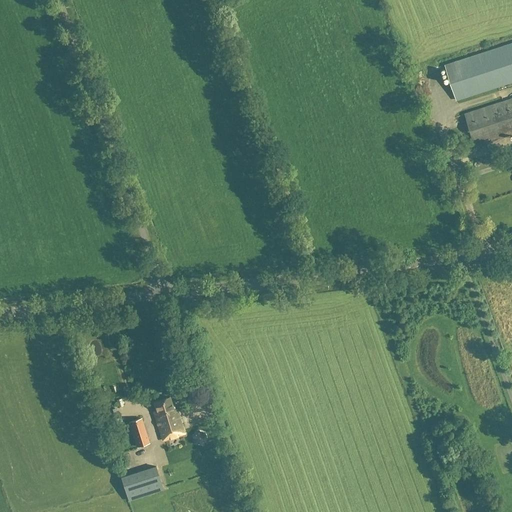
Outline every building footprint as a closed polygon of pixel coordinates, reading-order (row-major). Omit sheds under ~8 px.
[(511,65),(509,56),(474,68),(479,83),(511,71),(511,65)] [(498,106),(476,113),(481,128),(511,118),(511,113),(510,109),(500,112),(498,106)] [(169,398),(153,403),(155,411),(153,412),(161,441),(183,434),(176,410),(173,411),(169,398)] [(117,408),(105,411),(110,428),(122,424),(117,408)] [(148,444),(140,419),(129,423),(137,447),(148,444)] [(154,468),(119,479),(127,502),(161,491),(154,468)] [(178,481),(186,478),(183,471),(175,474),(178,481)] [(227,471),(219,474),(221,480),(229,477),(227,471)] [(215,475),(203,479),(205,485),(197,487),(205,511),(221,511),(230,509),(220,479),(216,480),(215,475)] [(189,489),(192,489),(190,483),(193,481),(192,478),(178,482),(181,491),(187,489),(189,495),(191,494),(189,489)]
